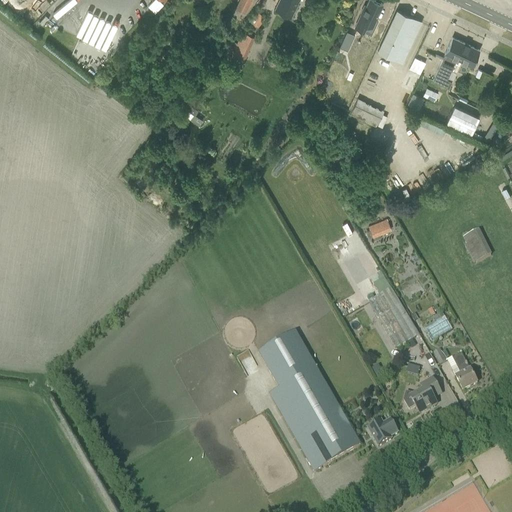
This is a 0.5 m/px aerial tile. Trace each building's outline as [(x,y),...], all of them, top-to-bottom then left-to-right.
[(48,0),(46,0),(36,9),(40,13),(51,3),(48,0)] [(60,29),(84,4),(79,0),(78,0),(55,25),(60,29)] [(107,0),(102,12),(128,23),(138,0),(107,0)] [(239,0),(235,8),(245,14),(252,0),(239,0)] [(279,0),(275,10),(291,17),(298,0),(279,0)] [(361,13),(355,27),(363,31),(363,30),(366,24),(372,27),(375,20),(375,19),(379,11),(380,11),(379,11),(382,5),(382,4),(374,0),(368,0),(366,6),(364,5),(361,13)] [(393,58),(402,62),(421,22),(412,18),(412,17),(397,10),(378,51),(393,58)] [(257,11),(249,20),(256,26),(263,17),(257,11)] [(339,47),(347,51),(355,35),(346,31),(339,47)] [(230,57),(243,63),(254,38),(242,32),(230,57)] [(432,80),(448,88),(452,81),(446,79),(451,70),(456,72),(459,66),(454,63),(455,61),(457,62),(458,60),(472,66),(479,50),(452,37),(432,80)] [(273,63),(282,70),(289,59),(287,58),(280,52),(273,63)] [(409,70),(416,73),(421,61),(414,58),(409,70)] [(427,88),(423,96),(428,99),(434,101),(434,102),(437,96),(436,95),(437,93),(427,88)] [(350,115),(375,127),(383,111),(358,99),(350,115)] [(190,106),(186,113),(193,118),(195,115),(198,112),(190,106)] [(454,106),(445,123),(470,135),(479,118),(454,106)] [(358,152),(378,161),(385,147),(365,137),(358,152)] [(387,219),(368,226),(369,229),(372,237),(372,238),(373,241),(381,238),(380,235),(381,234),(391,230),(387,219)] [(479,231),(464,238),(477,263),(491,256),(479,231)] [(369,303),(395,350),(418,337),(392,290),(369,303)] [(436,306),(427,312),(431,318),(435,315),(434,314),(439,311),(436,306)] [(432,342),(452,330),(444,317),(424,329),(432,342)] [(353,323),(348,326),(355,339),(360,336),(353,323)] [(296,332),(259,354),(279,389),(270,394),(315,473),(361,446),(308,354),(296,332)] [(433,354),(440,366),(446,363),(440,350),(433,354)] [(243,368),(254,364),(249,351),(238,356),(243,368)] [(462,355),(453,360),(461,376),(456,378),(463,391),(478,384),(471,370),(470,371),(462,355)] [(441,394),(433,380),(421,386),(424,391),(417,396),(406,393),(404,401),(409,410),(415,407),(420,415),(437,405),(434,399),(441,394)] [(368,429),(378,448),(392,440),(391,438),(398,434),(391,421),(383,425),(381,422),(368,429)]
